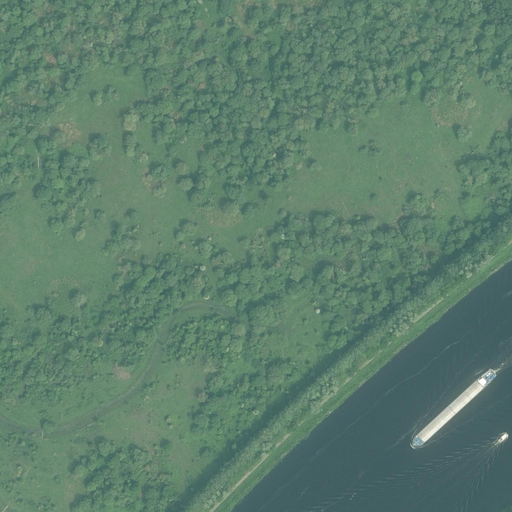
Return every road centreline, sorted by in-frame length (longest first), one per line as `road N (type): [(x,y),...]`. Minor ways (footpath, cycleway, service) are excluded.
road 1 (track): [(511,108),(451,184),(478,244),(181,511)]
road 2 (unclassified): [(210,511),(344,382),(511,241)]
